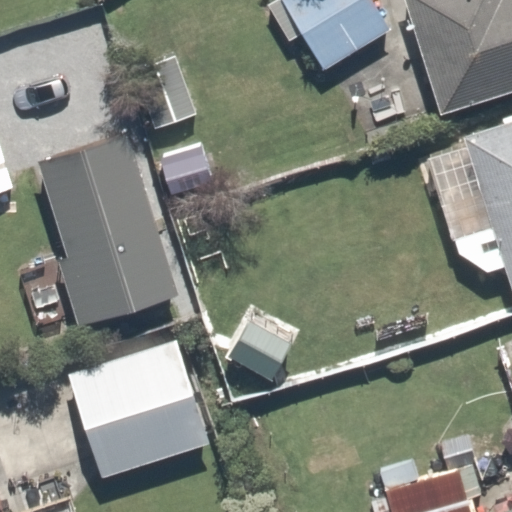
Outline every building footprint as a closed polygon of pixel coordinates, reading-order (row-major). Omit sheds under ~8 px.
[(390,25),(373,0),(282,0),(322,64),(390,25)] [(511,0),(404,0),(437,108),(511,84),(511,0)] [(153,116),(187,106),(172,58),(139,69),(153,116)] [(511,292),(511,113),(459,130),(463,140),(422,152),(450,236),(490,223),(511,292)] [(75,318),(176,288),(123,127),(34,154),(64,251),(55,254),(75,318)] [(169,188),(214,174),(204,141),(158,155),(169,188)] [(0,190),(10,188),(0,155),(0,190)] [(311,373),(293,320),(248,335),(267,388),(311,373)] [(98,473),(207,438),(174,335),(64,370),(98,473)] [(468,511),(456,467),(393,485),(400,511),(468,511)] [(72,511),(69,503),(39,511),(72,511)]
